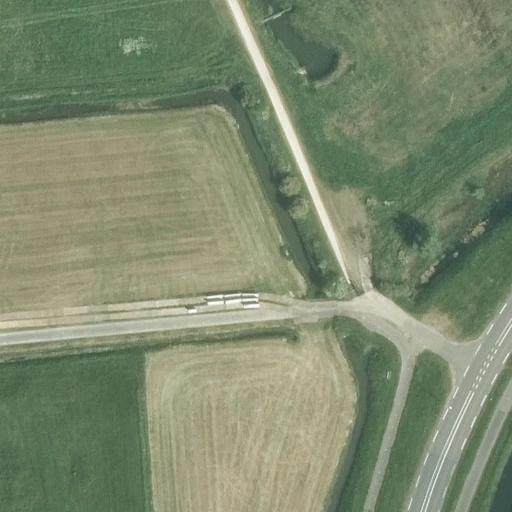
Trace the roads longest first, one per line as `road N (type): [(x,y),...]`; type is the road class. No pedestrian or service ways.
road 1 (secondary): [(422,511),(481,372)]
road 2 (unclassified): [(357,306),(376,304),(481,372)]
